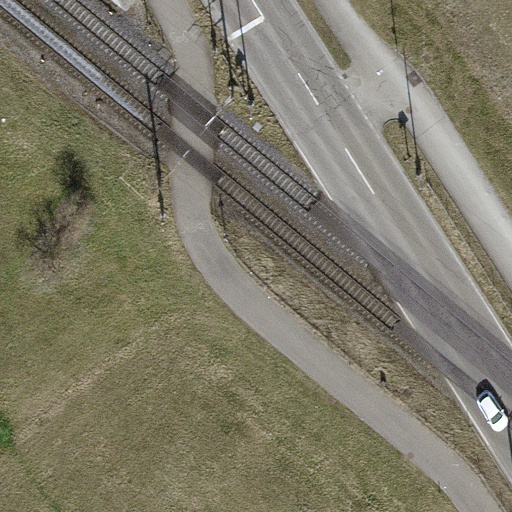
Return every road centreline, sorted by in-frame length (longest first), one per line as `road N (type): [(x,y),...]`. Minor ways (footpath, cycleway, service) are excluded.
road 1 (secondary): [(511,409),(246,0)]
road 2 (track): [(511,259),(408,92)]
